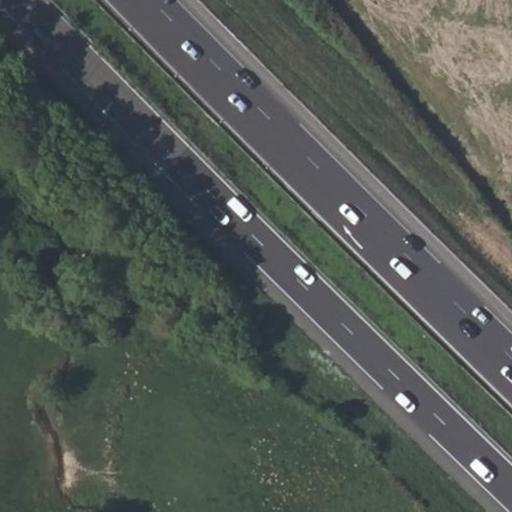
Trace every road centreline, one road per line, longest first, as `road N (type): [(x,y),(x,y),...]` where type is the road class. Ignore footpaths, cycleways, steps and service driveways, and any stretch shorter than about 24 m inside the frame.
road 1 (trunk): [(21,0),(511,488)]
road 2 (trunk): [(511,356),(149,0)]
